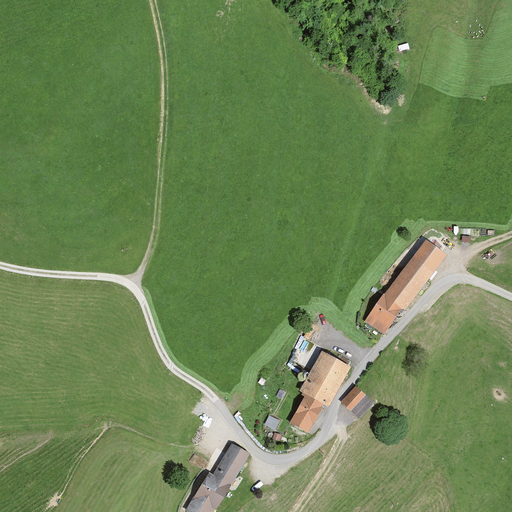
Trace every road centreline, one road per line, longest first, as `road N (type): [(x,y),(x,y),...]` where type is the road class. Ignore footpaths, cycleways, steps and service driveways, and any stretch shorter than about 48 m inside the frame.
road 1 (track): [(136,288),(171,77),(158,0)]
road 2 (track): [(0,260),(136,288)]
